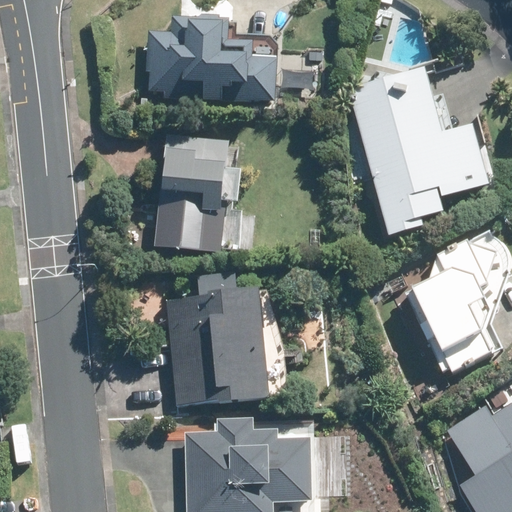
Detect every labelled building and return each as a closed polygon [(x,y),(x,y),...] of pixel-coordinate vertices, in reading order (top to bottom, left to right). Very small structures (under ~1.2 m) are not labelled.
[(162,90),(162,99),(246,102),(247,97),(268,98),(271,56),(247,55),(248,38),(224,37),(225,17),(168,14),(167,32),(145,31),(143,71),(147,71),(147,90),(162,90)] [(433,195),(484,181),(468,122),(448,127),(439,93),(426,96),(419,67),(345,86),(384,234),(418,225),(415,214),(436,209),(433,195)] [(158,187),(151,246),(203,252),(208,209),(214,210),(223,141),(165,135),(164,148),(160,147),(156,187),(158,187)] [(505,273),(504,269),(504,263),(504,258),(503,253),(500,248),(497,243),(493,239),(488,236),(485,231),(464,241),(464,239),(436,252),(428,274),(405,286),(407,290),(402,292),(439,369),(445,366),(448,372),(499,347),(487,323),(505,273)] [(196,299),(164,302),(173,405),(261,397),(250,286),(229,288),(228,276),(194,279),(196,299)] [(511,397),(487,414),(482,406),(442,431),(471,476),(456,486),(472,511),(507,511),(511,509),(511,397)] [(213,432),(183,432),(183,511),(269,511),(269,499),(305,499),(304,438),(272,438),(272,428),(247,429),(247,417),(213,418),(213,432)]
